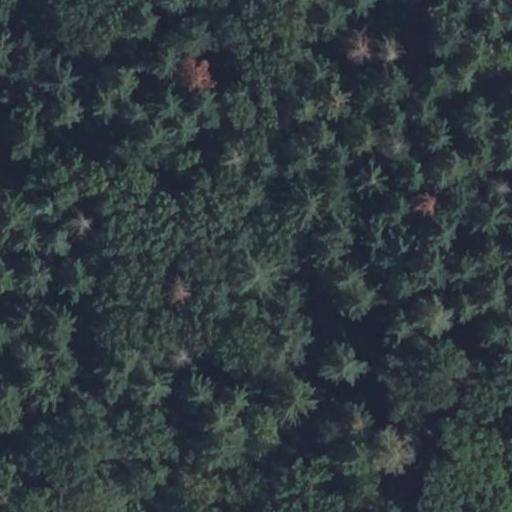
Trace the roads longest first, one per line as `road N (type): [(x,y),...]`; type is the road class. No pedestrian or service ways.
road 1 (track): [(511,79),(0,189)]
road 2 (track): [(0,499),(209,471),(511,472)]
road 3 (track): [(387,0),(511,77)]
